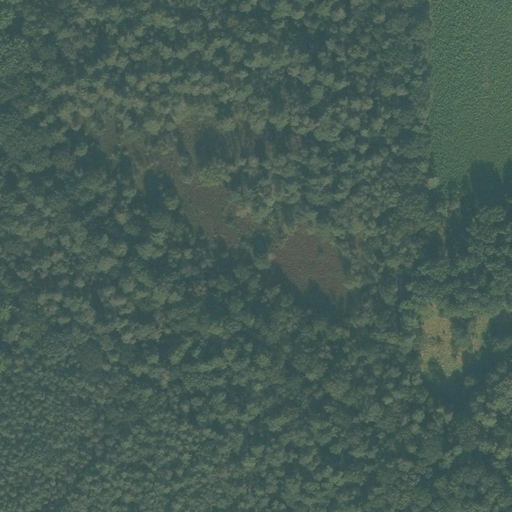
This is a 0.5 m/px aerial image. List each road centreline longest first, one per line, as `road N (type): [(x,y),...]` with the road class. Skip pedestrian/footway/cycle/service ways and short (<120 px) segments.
road 1 (track): [(391,423),(0,148)]
road 2 (track): [(402,0),(402,308),(391,423)]
road 3 (track): [(418,486),(427,456),(511,346)]
